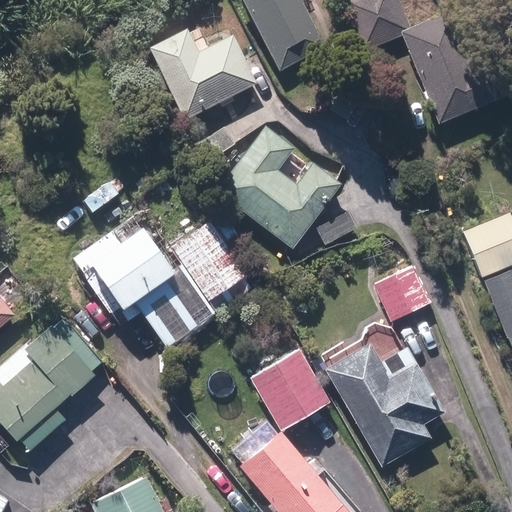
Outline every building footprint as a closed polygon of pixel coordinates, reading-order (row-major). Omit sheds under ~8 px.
[(310,0),(238,0),(277,73),(333,43),(310,0)] [(498,101),(459,6),(407,27),(396,0),(340,0),(362,52),(399,37),(436,126),(498,101)] [(193,49),(183,28),(146,46),(182,120),(255,85),(230,32),(193,49)] [(338,179),(309,158),(293,181),(277,169),(293,147),(262,125),(214,193),(290,247),(338,179)] [(212,312),(205,303),(259,265),(220,210),(170,246),(141,204),(67,257),(80,274),(88,268),(119,311),(132,302),(164,346),(212,312)] [(511,221),(508,211),(461,229),(511,359),(511,221)] [(412,266),(372,283),(388,321),(429,303),(412,266)] [(0,294),(0,329),(17,314),(0,294)] [(25,344),(22,342),(0,361),(0,421),(16,439),(26,451),(63,419),(52,407),(102,363),(61,317),(50,326),(48,324),(25,344)] [(427,426),(447,414),(406,346),(389,355),(376,333),(318,368),(379,469),(433,436),(427,426)] [(301,349),(249,378),(278,430),(330,402),(301,349)] [(332,511),(342,504),(277,431),(236,468),(275,511),(332,511)] [(163,511),(146,475),(89,503),(93,511),(163,511)]
